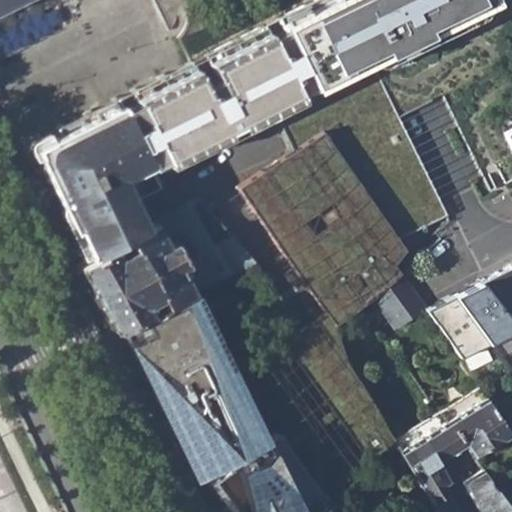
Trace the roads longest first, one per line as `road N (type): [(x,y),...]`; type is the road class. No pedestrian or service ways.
road 1 (tertiary): [(158,511),(0,182)]
road 2 (tertiary): [(0,276),(118,511)]
road 3 (residential): [(511,232),(483,235),(421,119)]
